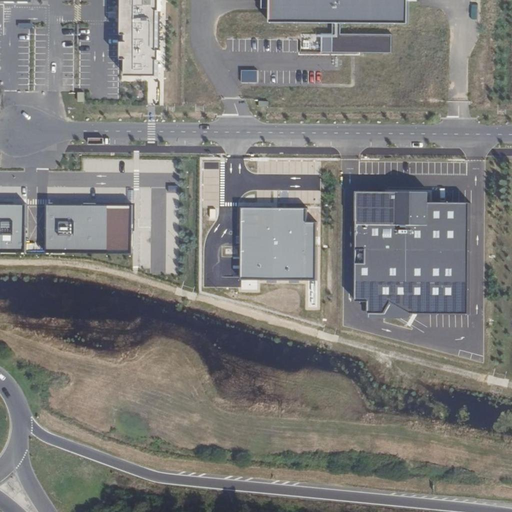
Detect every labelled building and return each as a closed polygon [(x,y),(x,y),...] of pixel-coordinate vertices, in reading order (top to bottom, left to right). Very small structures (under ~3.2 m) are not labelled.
[(122,0),(123,11),(121,11),(121,18),(123,19),(123,60),(127,60),(127,77),(158,77),(158,61),(161,61),(161,51),(158,51),(159,11),(161,11),(161,0),(122,0)] [(270,0),(271,23),(333,24),(333,34),(322,34),(322,53),(392,53),(393,35),(342,34),(342,24),(409,24),(409,0),(270,0)] [(258,72),(242,71),(241,83),(258,83),(258,72)] [(430,193),(358,192),(357,302),(471,303),(471,203),(429,203),(430,193)] [(0,252),(26,253),(27,204),(0,203),(0,252)] [(54,205),(47,204),(47,253),(133,254),(133,234),(134,205),(124,205),(71,205),(54,205)] [(308,209),(242,208),(241,280),(317,281),(318,223),(308,223),(308,209)]
